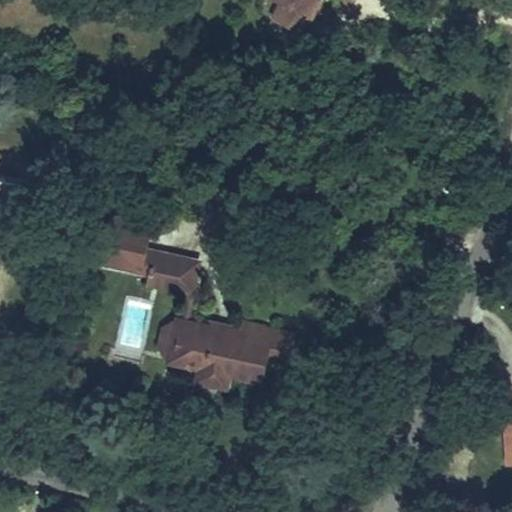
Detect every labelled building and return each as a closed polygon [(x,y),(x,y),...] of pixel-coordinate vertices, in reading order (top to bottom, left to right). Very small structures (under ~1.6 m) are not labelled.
[(262,0),(261,4),(273,10),(265,26),(302,44),(319,9),(306,3),(307,0),(262,0)] [(453,194),(461,176),(439,167),(431,185),(453,194)] [(0,219),(8,183),(0,181),(0,219)] [(139,277),(142,263),(151,225),(109,215),(99,257),(116,261),(114,271),(139,277)] [(114,271),(116,261),(99,257),(97,267),(114,271)] [(145,279),(149,265),(142,263),(139,277),(145,279)] [(187,298),(192,275),(149,265),(145,279),(143,288),(187,298)] [(192,371),(189,384),(220,393),(223,378),(248,384),(251,369),(260,371),(264,353),(258,352),(260,344),(251,342),(253,333),(226,327),(224,336),(200,331),(199,336),(170,330),(165,356),(179,359),(177,368),(192,371)] [(511,412),(500,413),(500,459),(511,459),(511,412)]
